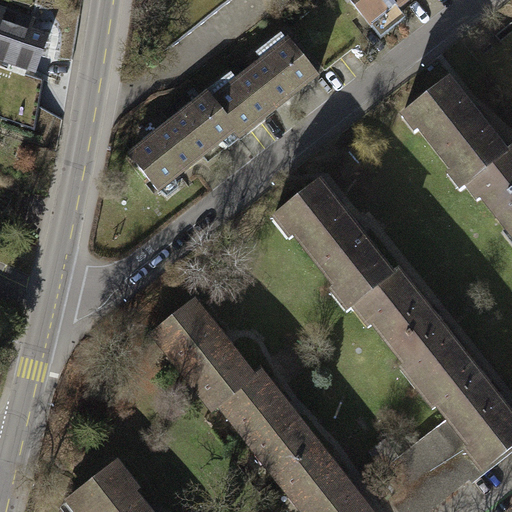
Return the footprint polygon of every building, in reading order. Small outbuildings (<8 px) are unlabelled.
[(343,0),(330,11),(364,53),(401,24),(430,0),(343,0)] [(0,61),(38,73),(51,32),(40,29),(34,27),(38,17),(0,4),(0,61)] [(511,39),(475,70),(511,115),(511,39)] [(289,43),(135,167),(169,209),(207,179),(279,121),(323,86),(289,43)] [(455,82),(407,120),(511,252),(511,153),(501,139),(455,82)] [(326,181),(278,221),(437,416),(365,474),(396,511),(425,511),(511,442),(511,410),(502,398),(449,333),(391,261),(326,181)] [(199,303),(157,338),(302,511),(151,511),(116,469),(69,508),(72,511),(373,511),(350,484),(281,401),(238,349),(199,303)]
